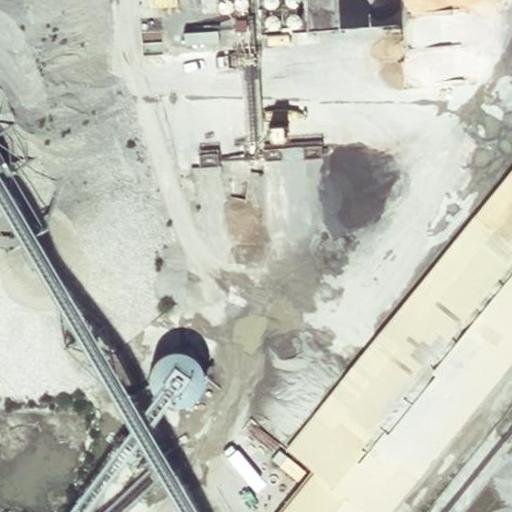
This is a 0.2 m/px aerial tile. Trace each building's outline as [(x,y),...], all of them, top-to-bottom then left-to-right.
[(368,25),(367,0),(338,0),(339,26),(368,25)] [(461,0),(406,0),(408,16),(463,9),(461,0)] [(185,45),(216,42),(215,27),(184,30),(185,45)] [(511,243),(479,216),(288,450),(313,471),(363,511),(391,511),(511,364),(511,243)] [(363,511),(313,471),(279,511),(363,511)]
